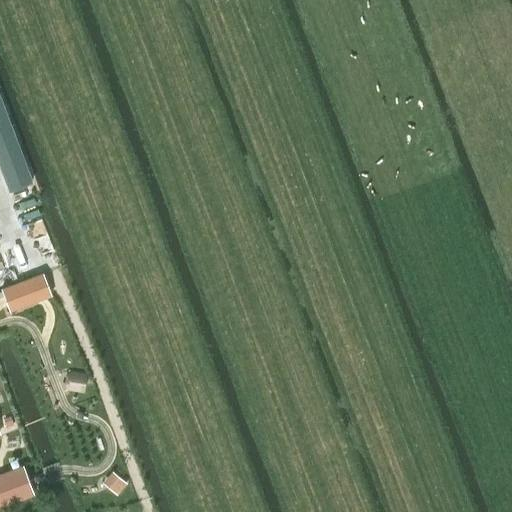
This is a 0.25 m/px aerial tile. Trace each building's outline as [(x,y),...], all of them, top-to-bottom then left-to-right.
[(0,96),(0,165),(11,194),(34,186),(0,96)] [(43,273),(1,289),(6,301),(9,310),(39,299),(51,294),(43,273)] [(67,375),(65,383),(69,388),(83,391),(86,374),(72,372),(67,375)] [(21,466),(0,473),(0,506),(32,495),(28,483),(21,466)] [(115,474),(106,485),(116,494),(125,482),(115,474)]
